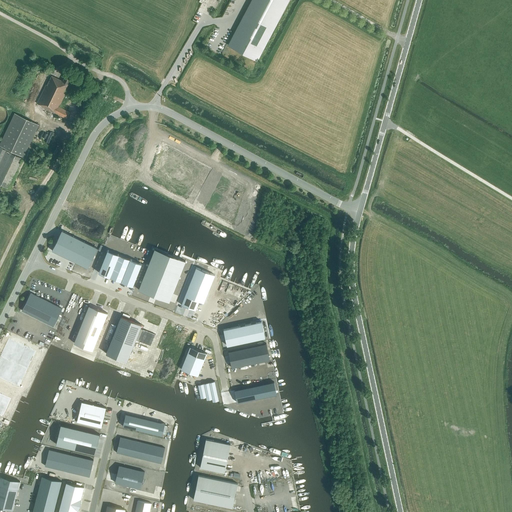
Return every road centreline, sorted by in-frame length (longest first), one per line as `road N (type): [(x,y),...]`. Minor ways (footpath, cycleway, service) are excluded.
road 1 (secondary): [(400,511),(352,280),(359,213)]
road 2 (tertiary): [(359,213),(165,110),(133,108)]
road 3 (unclassified): [(31,261),(210,333),(225,387)]
road 4 (track): [(0,265),(70,131),(34,115),(36,99)]
road 5 (unclassified): [(133,108),(119,80),(0,13)]
road 6 (tertiary): [(31,261),(93,136),(112,117)]
road 7 (unclassified): [(511,198),(385,121)]
road 8 (secondary): [(385,121),(419,0)]
